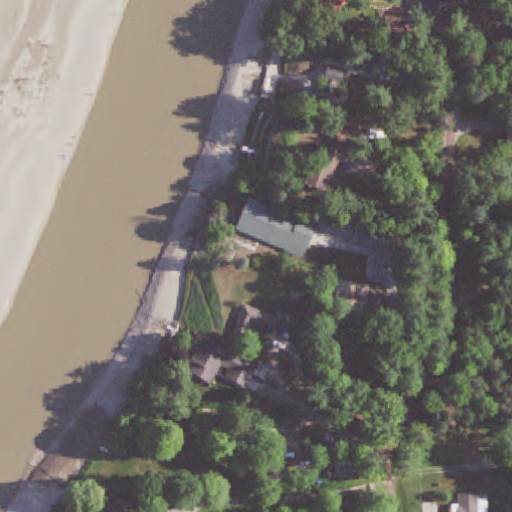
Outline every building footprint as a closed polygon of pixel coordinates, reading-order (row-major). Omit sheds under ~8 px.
[(349,106),(354,69),(328,65),(323,103),(349,106)] [(255,199),(241,233),(308,260),(322,226),(255,199)] [(393,231),(363,226),(360,246),(390,250),(393,231)] [(279,335),(281,328),(298,333),(304,317),(284,311),(282,318),(247,307),(238,340),(251,343),(256,328),(279,335)] [(217,385),(225,367),(234,372),(231,378),(253,389),(265,365),(209,338),(192,373),(217,385)] [(488,424),(469,424),(469,457),(488,457),(488,424)] [(464,495),(464,511),(484,511),(485,495),(464,495)] [(111,511),(138,511),(141,504),(117,496),(111,511)]
